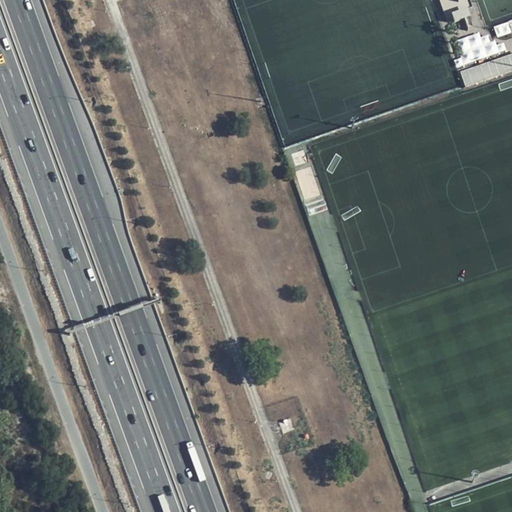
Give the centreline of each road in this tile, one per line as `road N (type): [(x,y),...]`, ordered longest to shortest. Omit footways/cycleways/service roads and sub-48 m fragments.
road 1 (motorway): [(203,511),(16,0)]
road 2 (motorway): [(0,53),(166,511)]
